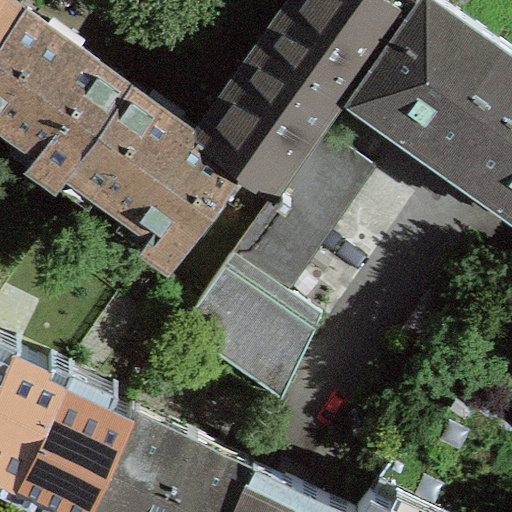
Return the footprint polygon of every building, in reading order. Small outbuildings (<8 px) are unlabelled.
[(0,0),(0,29),(21,0),(0,0)] [(22,0),(21,0),(0,29),(0,106),(40,135),(28,152),(58,173),(70,157),(128,75),(56,24),(22,0)] [(285,177),(322,124),(351,83),(409,0),(286,0),(244,59),(197,125),(238,157),(237,160),(239,162),(248,151),(285,177)] [(449,158),(511,68),(511,43),(450,0),(409,0),(351,83),(382,105),(379,109),(403,127),(449,158)] [(511,68),(449,158),(471,174),(511,203),(511,68)] [(128,75),(70,157),(153,217),(141,233),(172,255),(217,192),(215,190),(237,160),(238,157),(197,125),(154,94),(128,75)] [(372,159),(322,124),(285,177),(183,322),(283,391),(322,307),(286,282),(372,159)] [(0,473),(13,480),(65,371),(50,364),(56,350),(51,348),(48,355),(18,341),(21,334),(17,332),(10,346),(0,341),(0,473)] [(126,413),(131,402),(111,393),(118,379),(113,377),(107,391),(65,371),(13,480),(66,505),(80,511),(126,413)] [(511,511),(511,424),(445,379),(358,503),(356,507),(353,511),(511,511)] [(222,511),(244,469),(214,455),(216,450),(158,423),(156,427),(126,413),(80,511),(81,511),(222,511)] [(251,453),(244,469),(222,511),(353,511),(356,507),(358,503),(251,453)]
